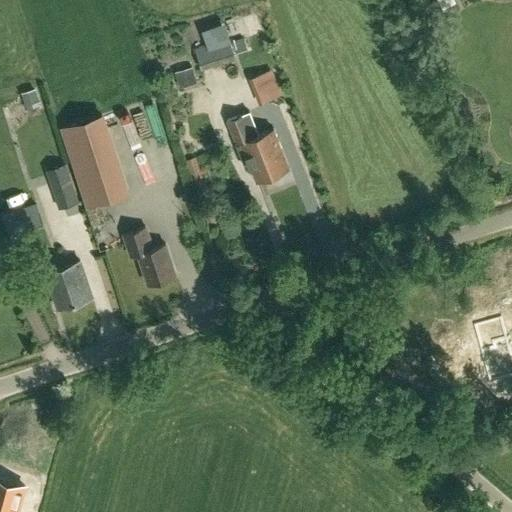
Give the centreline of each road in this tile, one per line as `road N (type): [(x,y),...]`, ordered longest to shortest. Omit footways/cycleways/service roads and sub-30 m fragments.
road 1 (unclassified): [(509,511),(288,323),(275,296)]
road 2 (unclassified): [(0,388),(275,296)]
road 3 (unclassified): [(275,296),(511,219)]
